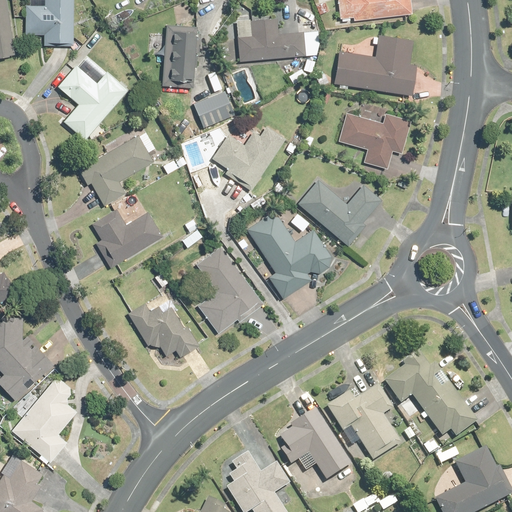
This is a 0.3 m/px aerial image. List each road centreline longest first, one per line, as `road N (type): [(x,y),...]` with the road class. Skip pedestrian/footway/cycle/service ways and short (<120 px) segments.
road 1 (residential): [(168,441),(95,347),(25,214)]
road 2 (tertiary): [(168,441),(227,391),(368,309)]
